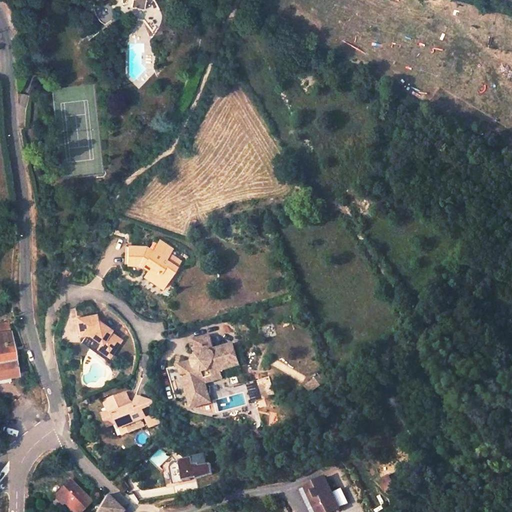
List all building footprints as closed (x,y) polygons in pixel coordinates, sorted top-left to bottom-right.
[(113,0),(119,16),(144,20),(152,30),(161,22),(162,16),(154,0),(144,0),(143,9),(131,6),(131,0),(113,0)] [(143,9),(144,0),(131,0),(131,6),(143,9)] [(156,279),(164,285),(174,271),(164,263),(168,257),(171,252),(158,243),(151,254),(145,250),(124,253),(127,268),(140,266),(147,272),(145,275),(154,282),(156,279)] [(168,257),(164,263),(174,271),(178,264),(168,257)] [(160,292),(164,285),(156,279),(154,282),(145,275),(142,280),(160,292)] [(90,342),(109,355),(119,342),(107,334),(109,331),(94,320),(94,315),(76,318),(78,336),(86,334),(92,339),(90,342)] [(0,377),(16,375),(10,330),(9,323),(0,324),(0,377)] [(105,361),(109,355),(90,342),(92,339),(86,334),(79,343),(105,361)] [(210,335),(195,339),(199,353),(214,349),(210,335)] [(181,366),(190,397),(210,391),(207,383),(217,380),(215,374),(223,372),(222,368),(239,363),(233,343),(214,349),(199,353),(198,354),(193,362),(181,366)] [(190,397),(181,366),(169,369),(178,401),(190,397)] [(257,379),(262,396),(274,392),(269,376),(257,379)] [(102,413),(107,426),(117,422),(127,425),(130,433),(138,429),(135,422),(148,417),(152,427),(164,423),(153,411),(153,400),(137,395),(134,403),(128,406),(126,403),(129,398),(126,390),(104,399),(108,410),(102,413)] [(213,401),(210,391),(190,397),(193,407),(213,401)] [(69,412),(70,423),(78,422),(75,411),(69,412)] [(130,433),(127,425),(117,422),(122,436),(130,433)] [(204,463),(202,453),(175,459),(169,465),(173,480),(197,474),(199,487),(218,481),(214,461),(204,463)] [(385,475),(380,478),(385,490),(391,487),(385,475)] [(305,486),(317,511),(331,511),(339,508),(324,477),(305,486)] [(55,494),(73,511),(77,511),(89,501),(68,480),(55,494)] [(311,511),(317,511),(305,486),(300,488),(311,511)] [(119,511),(103,496),(93,511),(119,511)]
